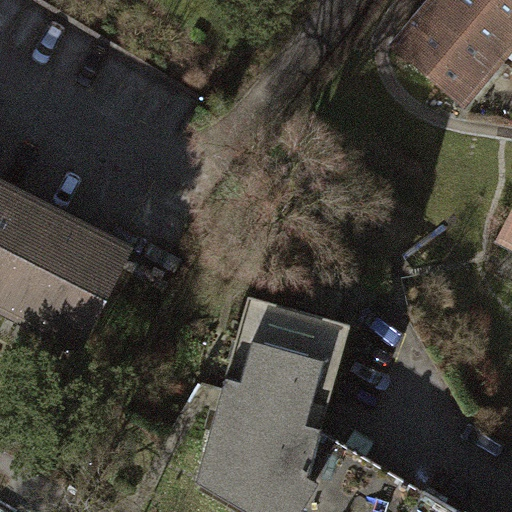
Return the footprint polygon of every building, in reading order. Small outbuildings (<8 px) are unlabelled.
[(511,0),(434,0),(431,4),(496,58),(511,39),(511,0)] [(461,99),(496,58),(431,4),(397,45),(461,99)] [(123,253),(0,191),(0,308),(2,304),(78,342),(123,253)] [(511,209),(499,239),(511,245),(511,209)] [(188,480),(239,511),(288,511),(313,429),(342,325),(239,296),(188,480)] [(288,511),(404,511),(417,492),(313,429),(288,511)] [(460,511),(417,492),(404,511),(460,511)]
